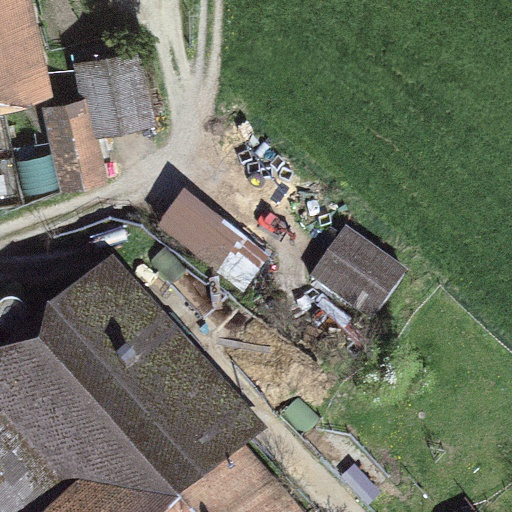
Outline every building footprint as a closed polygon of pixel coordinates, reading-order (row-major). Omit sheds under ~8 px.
[(0,0),(0,77),(23,72),(6,0),(0,0)] [(155,109),(142,51),(83,65),(91,97),(51,106),(69,188),(109,179),(97,122),(155,109)] [(197,256),(260,308),(292,265),(227,217),(197,256)] [(407,272),(348,229),(315,276),(373,318),(407,272)] [(0,409),(83,501),(70,511),(57,511),(31,483),(3,506),(8,511),(263,511),(219,461),(249,433),(117,283),(0,388),(0,409)]
